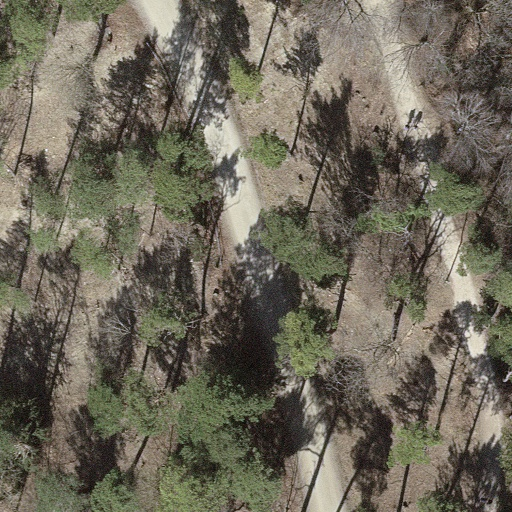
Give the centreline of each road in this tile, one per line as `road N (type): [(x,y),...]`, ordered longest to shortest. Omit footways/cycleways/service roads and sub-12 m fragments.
road 1 (track): [(157,0),(220,125),(332,511)]
road 2 (track): [(487,511),(488,368),(391,0)]
